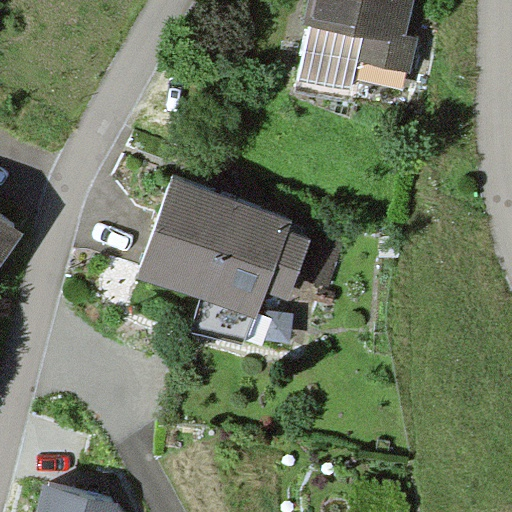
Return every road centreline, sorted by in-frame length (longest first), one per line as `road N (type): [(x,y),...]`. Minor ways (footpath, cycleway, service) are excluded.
road 1 (residential): [(173,0),(64,217),(0,453)]
road 2 (residential): [(496,0),(497,152),(511,228)]
